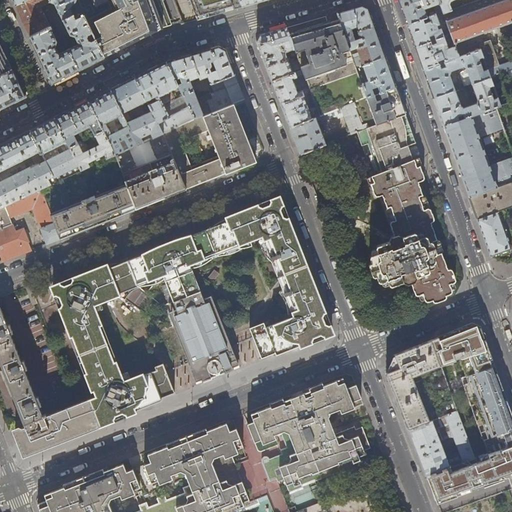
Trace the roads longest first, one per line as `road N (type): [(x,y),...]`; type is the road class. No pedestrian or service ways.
road 1 (residential): [(383,0),(488,298)]
road 2 (residential): [(287,166),(0,278)]
road 3 (residential): [(48,103),(158,48),(232,27)]
road 4 (residential): [(361,349),(287,166)]
road 5 (residential): [(423,511),(361,349)]
road 6 (residential): [(287,166),(232,27)]
road 7 (residential): [(361,349),(488,298)]
